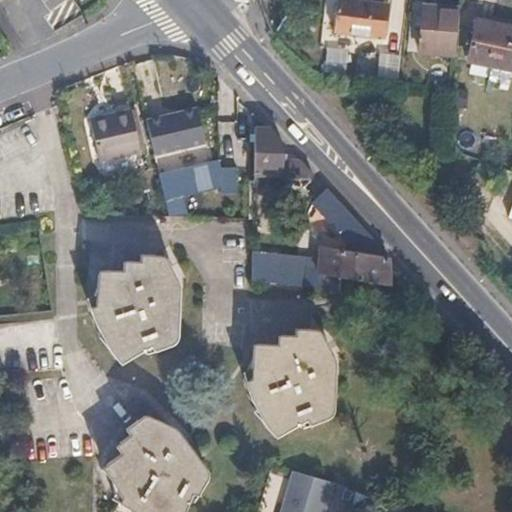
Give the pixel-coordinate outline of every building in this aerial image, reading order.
[(381,37),(386,2),(370,0),(334,0),(331,30),(381,37)] [(453,54),(456,8),(421,5),(421,10),(418,50),(453,54)] [(511,26),(473,20),(466,61),(511,69),(511,26)] [(393,74),(396,47),(382,45),(382,53),(380,72),(393,74)] [(324,72),(344,74),(346,48),(325,47),(324,72)] [(380,72),(382,53),(360,50),(357,70),(380,72)] [(204,105),(153,118),(162,151),(212,139),(204,105)] [(150,148),(138,107),(96,118),(108,159),(150,148)] [(319,183),(299,161),(281,159),(281,141),(276,142),(255,115),(254,175),(279,176),(280,179),(319,183)] [(234,121),(217,122),(219,165),(161,167),(162,215),(186,214),(185,193),(236,191),(234,121)] [(388,287),(387,257),(325,190),(309,205),(339,237),(335,241),(319,234),(320,272),(278,264),(278,236),(255,235),(254,280),(338,291),(340,278),(388,287)] [(85,221),(84,231),(169,233),(169,223),(85,221)] [(166,314),(166,292),(174,284),(168,270),(164,272),(159,271),(154,266),(152,262),(152,257),(135,256),(134,263),(121,262),(121,272),(98,273),(93,275),(92,288),(98,288),(97,308),(85,308),(97,339),(105,355),(118,366),(142,353),(144,357),(167,348),(165,341),(169,331),(175,330),(176,315),(166,314)] [(0,366),(37,365),(36,345),(57,344),(56,317),(0,319),(0,366)] [(325,386),(326,365),(333,356),(328,342),(321,344),(317,344),(312,339),(310,329),(294,329),(294,335),(280,336),(280,346),(256,345),(251,349),(251,361),(258,361),(257,382),(246,383),(265,427),(281,439),(303,425),(305,429),(329,420),(326,414),(328,407),(331,402),(337,402),(336,386),(325,386)] [(180,459),(178,458),(166,441),(165,430),(153,425),(146,433),(142,433),(136,431),(131,425),(119,435),(123,440),(112,449),(118,458),(98,473),(98,478),(105,487),(110,484),(123,500),(114,507),(122,511),(182,511),(185,505),(190,507),(202,483),(192,477),(192,471),(196,465),(187,453),(180,459)] [(324,511),(333,483),(291,471),(279,511),(324,511)]
